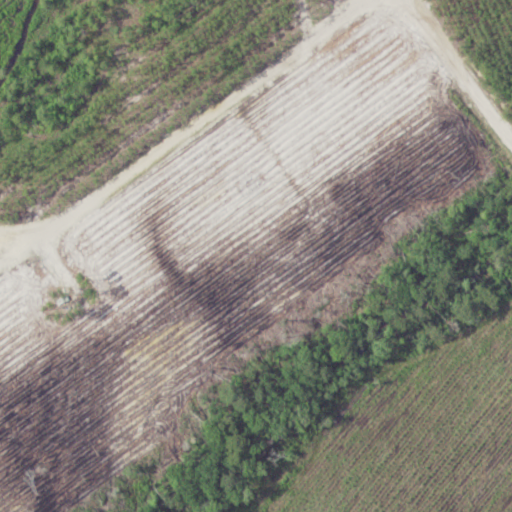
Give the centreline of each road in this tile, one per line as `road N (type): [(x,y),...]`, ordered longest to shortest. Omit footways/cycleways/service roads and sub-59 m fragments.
road 1 (residential): [(379,0),(204,121),(0,244)]
road 2 (residential): [(410,0),(511,136)]
